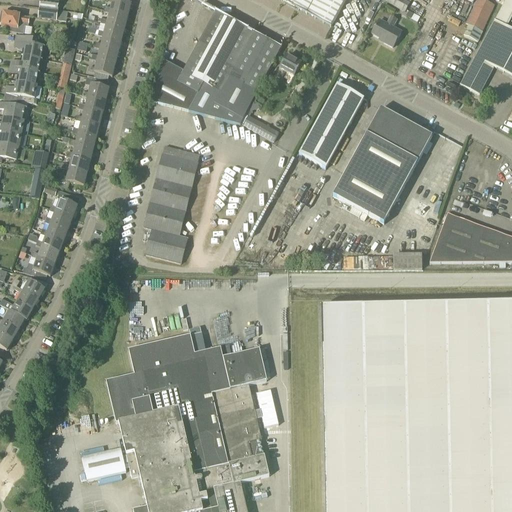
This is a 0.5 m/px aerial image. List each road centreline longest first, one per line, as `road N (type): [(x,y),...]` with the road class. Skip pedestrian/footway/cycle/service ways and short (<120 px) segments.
road 1 (residential): [(0,408),(79,255),(150,0)]
road 2 (unclassified): [(511,152),(233,0)]
